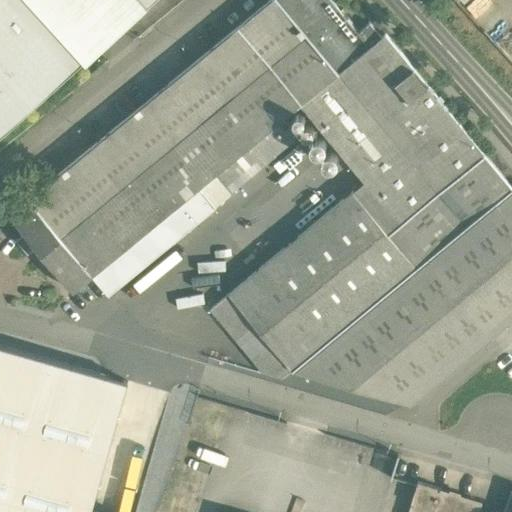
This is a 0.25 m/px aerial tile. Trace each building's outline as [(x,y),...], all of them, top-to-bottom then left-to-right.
[(0,0),(0,135),(87,57),(35,0),(0,0)] [(381,37),(369,47),(357,32),(330,0),(269,0),(27,200),(29,202),(10,217),(24,234),(36,249),(72,292),(90,276),(93,280),(94,280),(200,190),(301,105),(340,73),(439,192),(479,158),(484,154),(385,34),(381,37)] [(35,0),(87,57),(145,9),(137,0),(35,0)] [(137,0),(145,9),(155,0),(137,0)] [(381,37),(368,22),(357,32),(369,47),(381,37)] [(439,192),(340,73),(301,105),(364,181),(400,224),(439,192)] [(439,192),(400,224),(364,181),(229,293),(293,370),(410,405),(511,319),(511,187),(504,178),(500,181),(479,158),(439,192)] [(200,190),(94,280),(110,299),(217,210),(200,190)] [(36,249),(24,234),(16,241),(28,255),(36,249)] [(128,382),(0,345),(0,511),(92,511),(91,511),(128,382)] [(476,511),(480,503),(420,485),(411,511),(476,511)] [(511,511),(511,490),(503,511),(511,511)]
